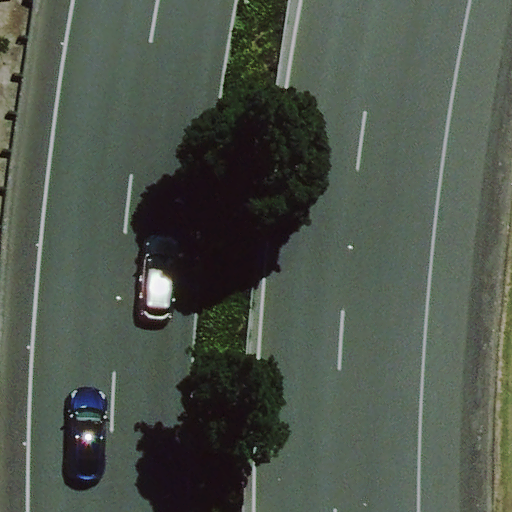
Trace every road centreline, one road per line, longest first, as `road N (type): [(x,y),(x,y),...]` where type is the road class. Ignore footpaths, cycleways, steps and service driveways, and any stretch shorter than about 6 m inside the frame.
road 1 (primary): [(69,511),(66,408),(104,112),(130,0)]
road 2 (primary): [(410,0),(351,369),(362,511)]
